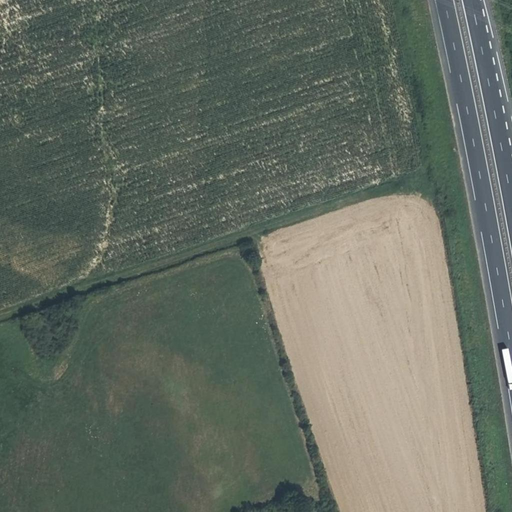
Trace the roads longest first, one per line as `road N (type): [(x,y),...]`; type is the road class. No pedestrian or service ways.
road 1 (motorway): [(443,0),(511,359)]
road 2 (motorway): [(511,199),(471,0)]
